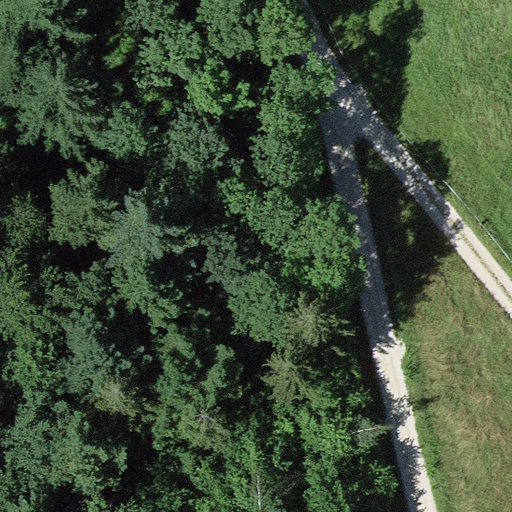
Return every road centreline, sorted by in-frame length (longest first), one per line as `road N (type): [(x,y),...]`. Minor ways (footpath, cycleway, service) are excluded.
road 1 (track): [(319,55),(430,511)]
road 2 (track): [(511,299),(319,55)]
